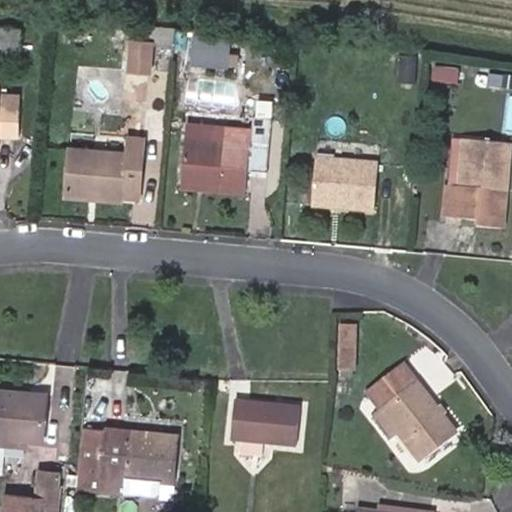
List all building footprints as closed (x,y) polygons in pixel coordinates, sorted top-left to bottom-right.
[(89,25),(68,23),(68,34),(88,35),(89,25)] [(99,25),(89,25),(88,35),(98,36),(99,25)] [(21,30),(0,28),(0,52),(19,53),(21,30)] [(232,30),(193,29),(192,67),(231,69),(232,30)] [(156,41),(133,40),(130,72),(153,74),(156,41)] [(458,72),(460,58),(438,56),(436,70),(458,72)] [(413,94),(416,68),(400,66),(398,92),(413,94)] [(497,77),(488,76),(486,85),(502,88),(504,74),(497,73),(497,77)] [(67,76),(58,75),(57,85),(67,85),(67,76)] [(0,133),(16,134),(17,94),(0,92),(0,133)] [(253,128),(189,123),(183,180),(246,185),(248,166),(265,167),(269,117),(254,116),(253,128)] [(126,151),(71,146),(67,190),(139,198),(146,136),(127,135),(126,151)] [(511,145),(511,144),(454,138),(447,217),(479,220),(478,226),(503,228),(511,145)] [(333,196),(332,204),(376,209),(380,163),(319,158),(315,195),(333,196)] [(314,202),(332,204),(333,196),(315,195),(314,202)] [(359,375),(361,325),(342,324),(339,374),(359,375)] [(419,457),(454,430),(402,364),(367,391),(382,410),(397,429),(419,457)] [(47,394),(0,389),(0,470),(3,471),(5,442),(25,444),(26,438),(42,439),(47,394)] [(300,407),(236,401),(232,438),(243,439),(266,440),(296,443),(300,407)] [(390,436),(397,429),(382,410),(374,415),(390,436)] [(125,476),(171,479),(175,434),(84,427),(79,484),(124,488),(125,476)] [(266,440),(243,439),(242,453),(265,455),(266,440)] [(36,505),(35,511),(55,511),(60,471),(39,469),(36,505)] [(4,511),(35,511),(36,505),(6,501),(4,511)]
